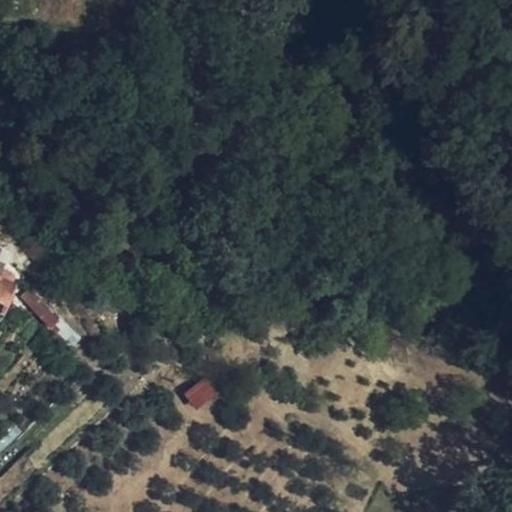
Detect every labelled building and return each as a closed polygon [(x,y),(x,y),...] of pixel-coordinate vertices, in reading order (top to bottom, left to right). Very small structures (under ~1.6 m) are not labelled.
[(64,237),(54,243),(66,265),(77,260),(64,237)] [(0,318),(5,311),(19,281),(16,279),(18,276),(18,273),(5,267),(10,253),(10,249),(0,245),(0,318)] [(32,283),(21,296),(50,325),(59,316),(42,299),(45,296),(32,283)] [(40,331),(26,321),(13,336),(26,347),(40,331)] [(206,379),(188,393),(197,405),(217,393),(206,379)]
